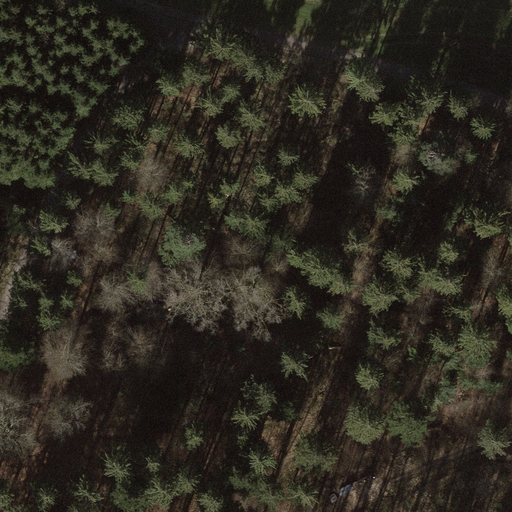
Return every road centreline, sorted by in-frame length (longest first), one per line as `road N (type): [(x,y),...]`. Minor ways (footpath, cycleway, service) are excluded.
road 1 (track): [(511,104),(342,52),(115,0)]
road 2 (track): [(173,17),(54,168),(0,305)]
